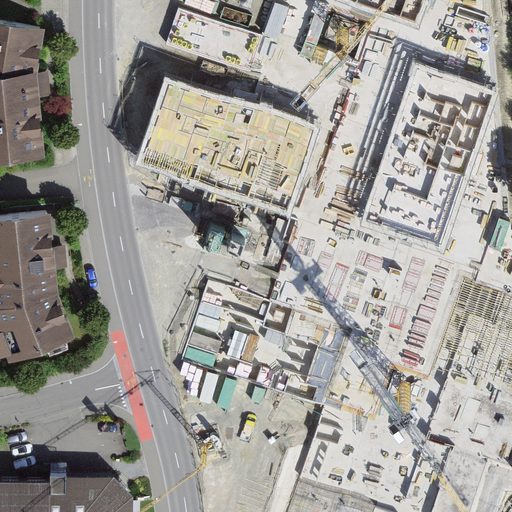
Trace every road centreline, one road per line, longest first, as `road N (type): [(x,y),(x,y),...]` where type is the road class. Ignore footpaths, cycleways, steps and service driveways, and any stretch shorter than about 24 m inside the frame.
road 1 (unclassified): [(154,376),(108,153),(100,0)]
road 2 (residential): [(0,415),(154,376)]
road 3 (unclassified): [(187,511),(154,376)]
